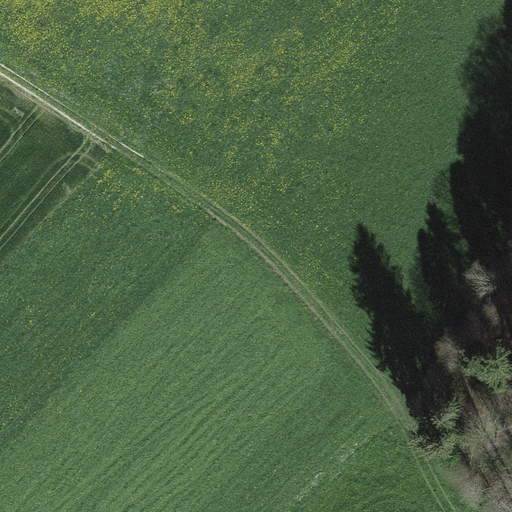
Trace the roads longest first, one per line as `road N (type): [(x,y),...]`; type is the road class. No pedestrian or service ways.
road 1 (track): [(511,437),(351,340),(230,223),(0,72)]
road 2 (track): [(351,340),(429,457)]
